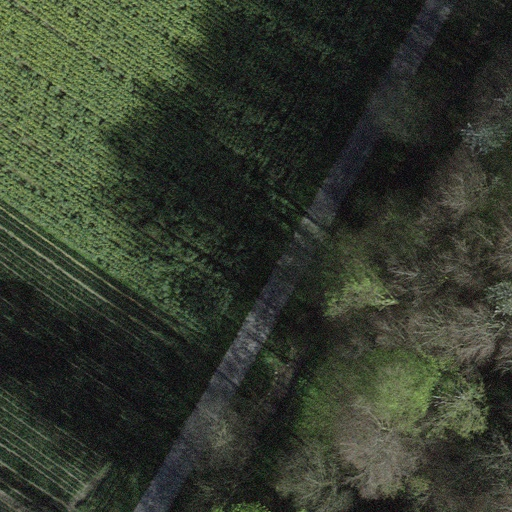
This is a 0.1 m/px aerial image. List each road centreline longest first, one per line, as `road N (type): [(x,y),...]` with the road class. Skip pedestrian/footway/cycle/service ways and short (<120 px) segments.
road 1 (track): [(134,511),(249,331),(417,0)]
road 2 (track): [(244,511),(511,93)]
